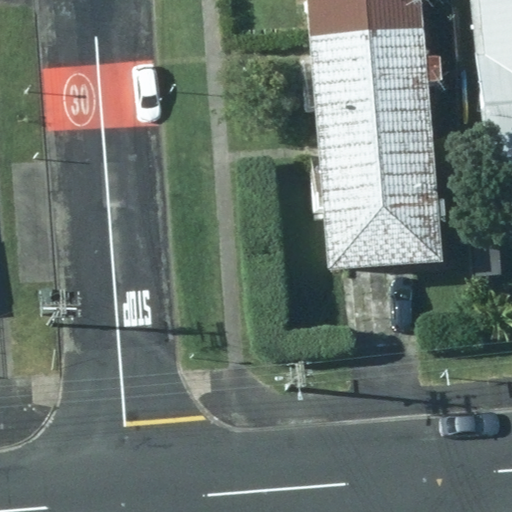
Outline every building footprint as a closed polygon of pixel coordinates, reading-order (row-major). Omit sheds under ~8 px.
[(406,0),(290,0),(293,36),(408,27),(406,0)] [(511,0),(467,0),(473,73),(511,69),(511,0)] [(408,27),(293,36),(303,164),(418,156),(408,27)] [(511,69),(473,73),(481,182),(511,179),(511,69)] [(418,156),(303,164),(314,292),(428,284),(418,156)]
